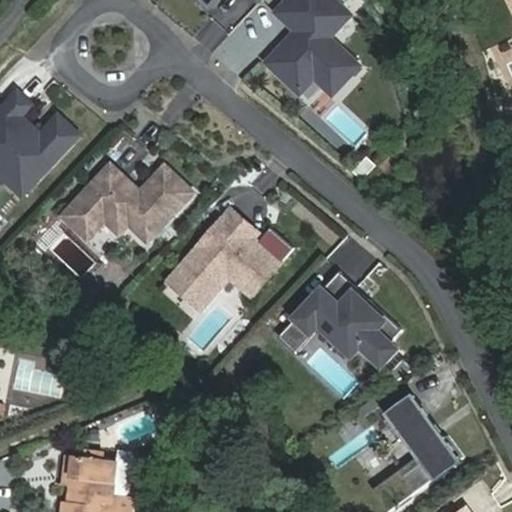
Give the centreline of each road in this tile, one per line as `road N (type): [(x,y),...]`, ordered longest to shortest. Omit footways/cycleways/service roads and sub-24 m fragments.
road 1 (residential): [(511,428),(431,271),(180,65),(156,61)]
road 2 (track): [(243,511),(140,395),(0,319)]
road 3 (track): [(0,445),(140,395)]
road 4 (residential): [(70,28),(68,57),(96,89),(138,84),(156,61)]
road 5 (residential): [(156,61),(156,30),(122,1),(91,5),(70,28)]
